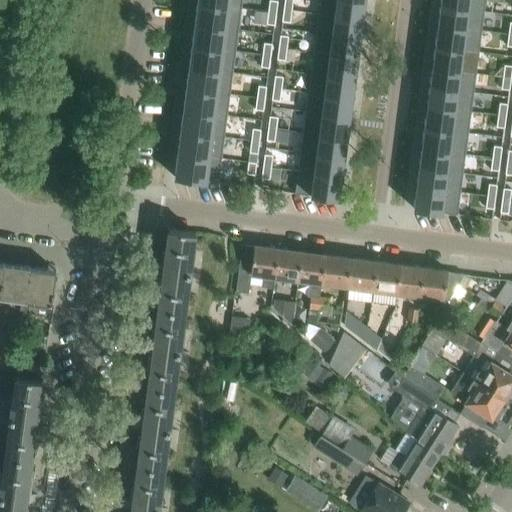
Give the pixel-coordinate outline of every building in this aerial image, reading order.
[(273,0),(270,0),(269,11),(277,13),(278,1),(273,0)] [(284,0),(283,8),(291,10),(292,0),(284,0)] [(319,0),(318,13),(362,19),(364,0),(319,0)] [(440,0),(440,5),(484,11),(485,0),(440,0)] [(197,2),(195,23),(238,29),(241,8),(197,2)] [(440,5),(438,24),(482,30),(484,11),(440,5)] [(283,8),(281,20),(289,21),(291,10),(283,8)] [(269,11),(267,23),(275,24),(277,13),(269,11)] [(318,13),(316,32),(359,38),(362,19),(318,13)] [(195,23),(192,45),(235,51),(238,29),(195,23)] [(438,24),(435,46),(479,51),(482,30),(438,24)] [(316,32),(313,51),(357,57),(359,38),(316,32)] [(279,35),(278,47),(286,48),(287,36),(279,35)] [(265,42),(263,54),(271,55),(272,43),(265,42)] [(192,45),(189,66),(233,72),(235,51),(192,45)] [(435,46),(432,67),(476,73),(479,51),(435,46)] [(278,47),(276,58),(284,59),(286,48),(278,47)] [(313,51),(310,73),(354,78),(357,57),(313,51)] [(263,54),(261,66),(269,67),(271,55),(263,54)] [(511,65),(505,65),(503,76),(511,77),(511,71),(511,65)] [(189,66),(186,88),(230,93),(233,72),(189,66)] [(432,67),(429,86),(473,92),(476,73),(432,67)] [(310,73),(308,92),(351,97),(354,78),(310,73)] [(274,75),(273,87),(280,88),(282,76),(274,75)] [(503,76),(502,88),(510,89),(511,77),(503,76)] [(259,85),(257,97),(265,98),(267,86),(259,85)] [(429,86),(427,105),(471,111),(473,92),(429,86)] [(273,87),(271,99),(279,100),(280,88),(273,87)] [(186,88),(183,109),(227,115),(230,93),(186,88)] [(308,92),(305,111),(349,116),(351,97),(308,92)] [(257,97),(256,109),(264,110),(265,98),(257,97)] [(500,103),(498,114),(506,116),(508,104),(500,103)] [(427,105),(424,126),(468,132),(471,111),(427,105)] [(183,109),(180,131),(224,136),(227,115),(183,109)] [(305,111),(302,132),(346,138),(349,116),(305,111)] [(498,114),(497,126),(505,127),(506,116),(498,114)] [(269,116),(267,127),(275,129),(277,117),(269,116)] [(424,126),(421,148),(465,154),(468,132),(424,126)] [(267,127),(266,139),(274,140),(275,129),(267,127)] [(253,128),(252,140),(260,141),(261,129),(253,128)] [(180,131),(177,152),(221,158),(224,136),(180,131)] [(302,132),(300,151),(344,157),(346,138),(302,132)] [(252,140),(250,152),(258,153),(260,141),(252,140)] [(494,145),(493,157),(501,158),(502,146),(494,145)] [(421,148),(419,167),(463,173),(465,154),(421,148)] [(300,151),(297,170),(341,176),(344,157),(300,151)] [(177,152),(174,177),(218,183),(221,158),(177,152)] [(264,154),(262,166),(270,167),(272,155),(264,154)] [(493,157),(491,169),(499,170),(501,158),(493,157)] [(249,161),(247,173),(255,174),(257,162),(249,161)] [(262,166),(261,177),(269,178),(270,167),(262,166)] [(419,167),(416,186),(460,192),(463,173),(419,167)] [(297,170),(294,193),(338,199),(341,176),(297,170)] [(489,183),(488,195),(496,196),(497,185),(489,183)] [(416,186),(413,209),(457,214),(460,192),(416,186)] [(502,188),(501,200),(509,201),(510,189),(502,188)] [(488,195),(486,207),(494,208),(496,196),(488,195)] [(501,200),(499,211),(507,213),(509,201),(501,200)] [(189,274),(195,232),(168,228),(162,270),(189,274)] [(237,283),(236,290),(248,292),(249,285),(251,274),(263,275),(261,285),(272,287),(273,287),(275,277),(273,277),(277,247),(254,244),(254,245),(243,244),(237,283)] [(296,280),(300,250),(277,247),(273,277),(275,277),(296,280)] [(317,308),(324,253),(300,250),(296,280),(309,282),(307,295),(311,295),(310,307),(317,308)] [(324,253),(320,283),(330,284),(345,286),(346,286),(350,257),(324,253)] [(373,290),(377,261),(350,257),(346,286),(373,290)] [(396,293),(400,264),(377,261),(373,290),(396,293)] [(22,317),(29,266),(4,263),(0,285),(0,368),(16,370),(18,356),(17,356),(22,317)] [(420,296),(424,267),(400,264),(396,293),(420,296)] [(53,297),(54,291),(53,291),(56,270),(29,266),(22,317),(50,320),(53,302),(51,302),(52,297),(53,297)] [(447,300),(464,272),(424,267),(420,296),(447,300)] [(184,311),(189,274),(162,270),(157,308),(184,311)] [(466,286),(473,275),(464,274),(459,282),(466,286)] [(272,297),(271,304),(293,323),(296,295),(276,293),(275,298),(272,297)] [(318,297),(317,308),(326,309),(327,298),(318,297)] [(511,299),(507,307),(505,306),(506,305),(496,298),(492,305),(511,318),(511,299)] [(460,325),(468,313),(448,301),(441,313),(460,325)] [(511,318),(492,305),(488,310),(498,316),(496,320),(511,329),(504,341),(511,346),(511,318)] [(417,321),(419,308),(409,307),(407,320),(417,321)] [(179,351),(184,311),(157,308),(152,347),(179,351)] [(346,309),(344,324),(361,337),(366,324),(346,309)] [(451,323),(443,336),(445,338),(473,355),(476,357),(484,343),(451,323)] [(382,337),(366,324),(361,337),(376,349),(380,340),(380,341),(382,337)] [(395,352),(380,341),(380,340),(376,349),(390,360),(392,356),(395,352)] [(473,355),(462,372),(472,379),(503,398),(510,387),(511,386),(511,374),(490,361),(497,350),(484,343),(476,357),(473,355)] [(174,390),(179,351),(152,347),(147,387),(174,390)] [(401,377),(363,348),(356,358),(371,370),(393,387),(401,377)] [(265,355),(271,369),(287,364),(282,349),(265,355)] [(318,365),(301,353),(292,366),(308,378),(318,365)] [(43,374),(45,359),(44,359),(18,356),(16,370),(43,374)] [(403,375),(402,376),(436,398),(444,385),(411,364),(403,375)] [(462,372),(449,392),(465,402),(467,402),(459,413),(471,421),(479,410),(488,416),(491,418),(493,414),(496,413),(498,410),(497,407),(503,398),(472,379),(462,372)] [(37,419),(41,386),(42,380),(14,376),(9,415),(37,419)] [(436,398),(402,376),(396,387),(430,408),(436,398)] [(169,429),(174,390),(147,387),(142,425),(169,429)] [(308,408),(302,418),(322,431),(322,432),(365,461),(373,449),(351,436),(355,429),(312,402),(308,408)] [(458,424),(433,409),(431,411),(422,405),(405,432),(439,454),(439,453),(444,453),(449,447),(446,443),(458,424)] [(32,458),(37,419),(9,415),(4,455),(32,458)] [(164,468),(169,429),(142,425),(137,465),(164,468)] [(365,461),(322,432),(313,446),(357,475),(365,461)] [(419,484),(439,454),(405,432),(396,448),(399,450),(389,465),(419,484)] [(0,495),(26,499),(31,465),(32,458),(4,455),(0,481),(0,495)] [(158,507),(164,468),(137,465),(132,504),(158,507)] [(287,489),(318,508),(326,494),(296,475),(287,489)] [(402,511),(409,502),(378,483),(365,475),(348,503),(363,511),(402,511)] [(0,511),(24,511),(26,499),(0,495),(0,511)]
